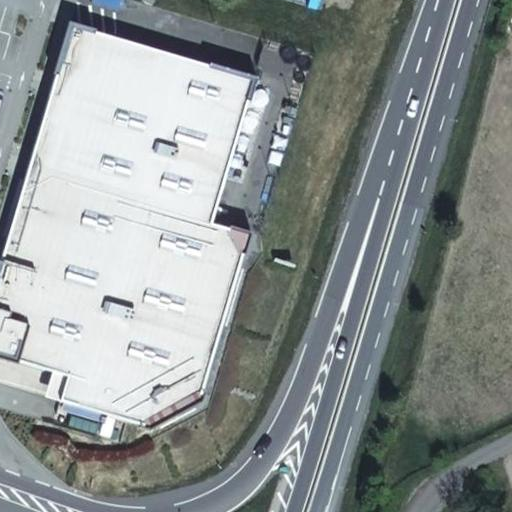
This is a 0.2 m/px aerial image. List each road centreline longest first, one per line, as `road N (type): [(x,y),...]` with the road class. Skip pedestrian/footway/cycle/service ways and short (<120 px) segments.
road 1 (trunk): [(446,14),(398,105),(265,467),(203,511)]
road 2 (trunk): [(319,511),(478,0)]
road 3 (trunk): [(446,14),(296,511)]
road 4 (unclassified): [(413,511),(440,479),(511,441)]
